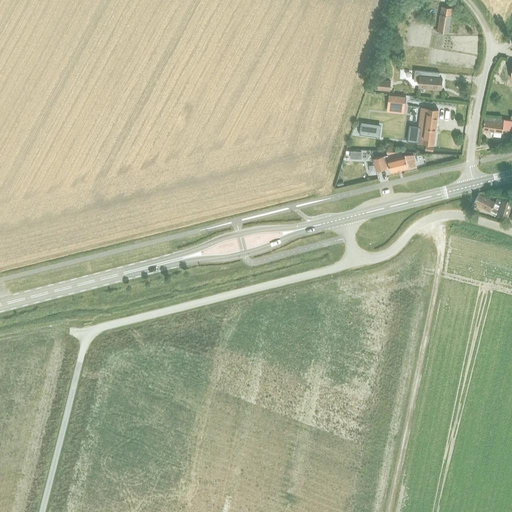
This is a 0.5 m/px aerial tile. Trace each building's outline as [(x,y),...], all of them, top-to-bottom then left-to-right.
[(434,31),(448,33),(452,8),(441,6),(438,29),(435,28),(434,31)] [(419,81),(419,86),(441,88),(442,78),(439,78),(439,72),(415,70),(413,81),(419,81)] [(391,81),(376,79),(375,88),(390,90),(391,81)] [(388,95),(387,106),(404,107),(406,97),(388,95)] [(438,109),(421,107),(418,126),(409,125),(407,141),(433,145),(438,109)] [(511,129),(511,120),(503,119),(484,117),(483,130),(502,132),(503,129),(511,129)] [(362,124),(360,135),(377,137),(378,126),(362,124)] [(386,151),(387,155),(373,158),(376,171),(390,168),(391,172),(416,166),(413,154),(405,155),(402,156),(401,151),(386,151)] [(478,193),(474,202),(490,211),(497,214),(497,215),(507,218),(511,202),(502,199),(496,197),(495,202),(478,193)]
